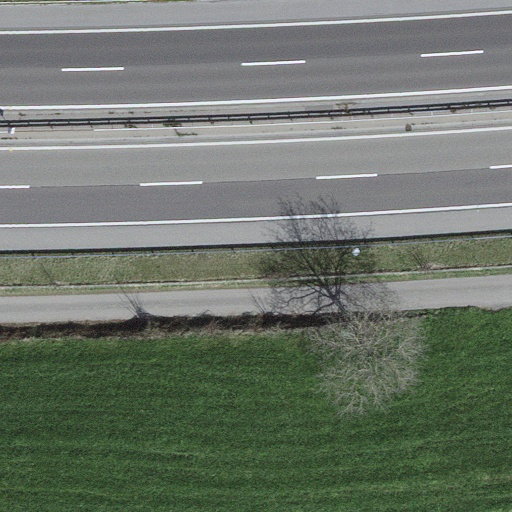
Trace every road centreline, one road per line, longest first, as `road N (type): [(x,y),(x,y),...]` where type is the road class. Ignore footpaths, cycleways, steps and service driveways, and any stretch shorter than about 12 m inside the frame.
road 1 (motorway): [(511,48),(0,69)]
road 2 (unclassified): [(511,290),(0,310)]
road 3 (motorway): [(0,188),(511,168)]
